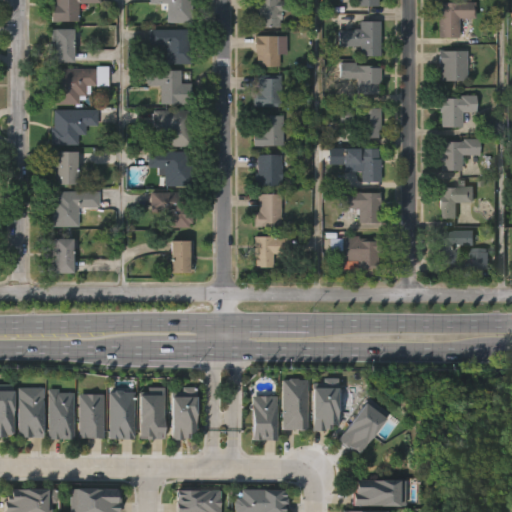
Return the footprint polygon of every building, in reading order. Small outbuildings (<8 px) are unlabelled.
[(75,20),(46,20),(46,0),(96,0),(97,2),(85,2),(85,9),(75,9),(75,20)] [(188,0),(188,5),(187,21),(163,21),(164,2),(145,1),(145,0),(188,0)] [(287,0),(287,10),(276,10),(276,25),(255,25),(255,17),(251,16),(251,0),(287,0)] [(436,35),(435,35),(435,6),(437,6),(437,0),(472,1),(471,17),(456,17),(456,36),(436,35)] [(380,37),(379,56),(359,55),(359,46),(336,46),(336,30),(352,30),(352,28),(359,28),(359,20),(380,20),(380,37)] [(67,61),(47,61),(47,26),(67,26),(67,61)] [(189,28),(189,63),(161,63),(161,44),(144,44),(144,28),(189,28)] [(276,34),(276,65),(253,65),(253,51),(251,51),(251,34),(276,34)] [(438,48),(464,49),(464,79),(437,79),(436,48),(438,48)] [(353,61),(353,64),(373,64),(373,93),(353,93),(354,77),(336,77),(336,61),(353,61)] [(85,93),(83,99),(77,99),(77,103),(49,103),(50,68),(94,68),(95,65),(107,66),(107,85),(89,85),(89,93),(85,93)] [(180,69),(180,83),(190,83),(190,104),(159,104),(159,84),(146,84),(146,69),(180,69)] [(279,74),(277,106),(250,105),(251,90),(254,90),(255,74),(279,74)] [(473,94),(472,110),(459,110),(459,125),(437,125),(438,108),(435,108),(436,97),(457,97),(457,94),(473,94)] [(377,107),(376,137),(355,136),(356,123),(336,122),(336,106),(377,107)] [(74,143),(45,143),(45,126),(49,126),(49,108),(95,108),(95,125),(82,125),(82,133),(74,133),(74,143)] [(186,109),(186,133),(183,133),(183,146),(162,146),(162,124),(149,124),(149,109),(186,109)] [(279,146),(249,146),(249,131),(256,131),(256,114),(280,114),(279,146)] [(458,153),(458,169),(438,169),(438,160),(435,160),(436,142),(437,142),(437,140),(457,141),(459,140),(459,137),(472,137),(471,154),(458,153)] [(372,147),(372,158),(377,158),(377,181),(358,180),(358,171),(341,170),(341,163),(337,163),(338,147),(372,147)] [(71,162),(71,183),(48,183),(48,170),(46,170),(46,150),(71,150),(71,162)] [(183,150),(183,157),(185,157),(185,185),(161,185),(161,167),(144,167),(144,150),(183,150)] [(278,185),(250,185),(250,174),(254,174),(254,154),(278,154),(278,185)] [(456,202),(455,217),(437,217),(437,208),(435,208),(435,193),(437,193),(438,186),(472,186),(472,202),(456,202)] [(76,226),(47,226),(47,196),(51,196),(51,190),(96,190),(96,206),(76,206),(76,226)] [(190,208),(190,221),(186,221),(186,226),(164,227),(163,209),(147,209),(147,191),(189,191),(190,208)] [(376,203),(376,222),(355,222),(355,207),(337,207),(337,191),(376,191),(376,203)] [(277,226),(250,226),(250,211),(255,211),(255,192),(278,193),(277,226)] [(454,264),(434,263),(435,230),(472,230),(472,244),(460,244),(460,256),(454,256),(454,264)] [(358,235),(358,238),(368,238),(368,240),(378,240),(378,268),(355,268),(355,261),(341,261),(340,250),(329,251),(329,238),(341,238),(341,235),(358,235)] [(289,238),(289,254),(272,253),(272,268),(254,267),(253,236),(289,238)] [(67,269),(67,272),(47,272),(47,237),(68,237),(67,269)] [(188,271),(164,271),(164,239),(188,239),(188,271)] [(485,248),(485,252),(487,252),(487,268),(468,268),(468,251),(470,251),(471,248),(485,248)] [(434,304),(450,304),(449,286),(470,286),(470,271),(433,272),(434,304)] [(268,308),(269,288),(282,289),(283,278),(250,277),(249,307),(268,308)] [(351,309),(370,309),(371,278),(338,278),(338,301),(351,302),(351,309)] [(68,314),(67,279),(48,279),(49,314),(68,314)] [(165,313),(186,313),(186,281),(164,281),(165,313)] [(466,315),(485,315),(484,289),(466,289),(466,315)] [(0,434),(0,381),(11,382),(10,432),(3,432),(3,435),(0,434)] [(28,434),(15,433),(16,383),(42,384),(41,432),(28,432),(28,434)] [(138,389),(146,389),(146,384),(163,384),(163,436),(137,435),(138,389)] [(57,385),(57,389),(72,389),(72,436),(46,435),(47,385),(57,385)] [(108,389),(133,389),(133,436),(107,435),(108,389)] [(77,391),(102,391),(102,435),(77,434),(77,391)] [(331,469),(332,419),(317,418),(317,423),(306,423),(306,469),(331,469)] [(276,470),(301,470),(302,420),(276,419),(276,470)] [(0,477),(7,478),(8,425),(0,425),(0,477)] [(190,427),(176,427),(176,432),(165,432),(165,479),(189,480),(190,427)] [(12,478),(38,477),(38,428),(12,428),(12,478)] [(158,428),(142,428),(142,432),(133,432),(133,479),(159,479),(158,428)] [(42,429),(43,480),(69,479),(68,433),(52,433),(52,429),(42,429)] [(103,479),(129,479),(128,432),(103,432),(103,479)] [(73,478),(98,478),(99,435),(73,434),(73,478)] [(246,480),(271,481),(272,436),(247,436),(246,480)] [(383,453),(361,438),(331,481),(352,497),(383,453)] [(393,507),(347,506),(348,479),(402,480),(402,506),(393,507)] [(119,511),(69,511),(69,487),(75,487),(75,485),(119,486),(119,511)]
